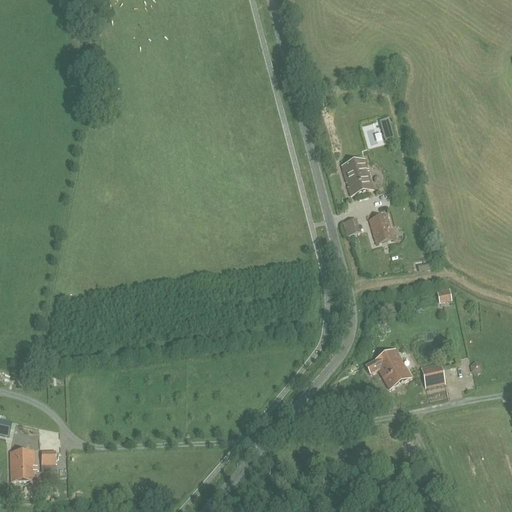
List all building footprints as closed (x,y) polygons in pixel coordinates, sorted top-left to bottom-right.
[(389,119),(379,122),(385,143),(395,140),(389,119)] [(351,198),(374,192),(365,161),(342,168),(347,184),(349,184),(351,188),(348,189),(351,198)] [(394,240),(387,217),(381,219),(382,223),(377,224),(375,220),(369,222),(376,245),(394,240)] [(450,290),(443,291),(445,305),(452,303),(450,290)] [(379,372),(390,392),(411,380),(395,351),(366,368),(370,376),(379,372)] [(441,365),(421,370),(426,391),(446,387),(441,365)] [(0,436),(9,439),(12,424),(0,421),(0,436)] [(10,454),(11,480),(11,484),(35,483),(34,453),(10,454)]
